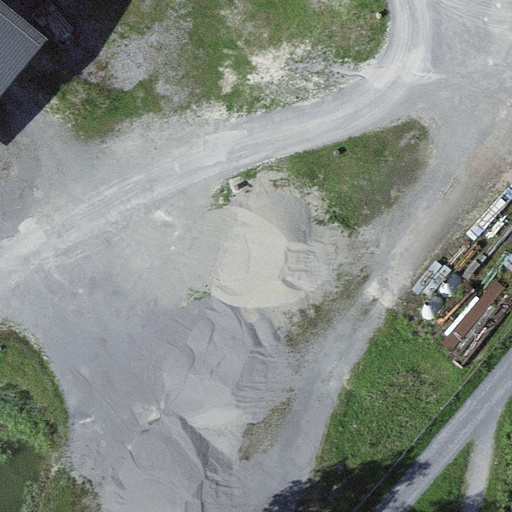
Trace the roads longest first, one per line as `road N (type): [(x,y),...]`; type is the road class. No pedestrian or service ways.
road 1 (track): [(389,511),(490,393)]
road 2 (track): [(490,393),(472,511)]
